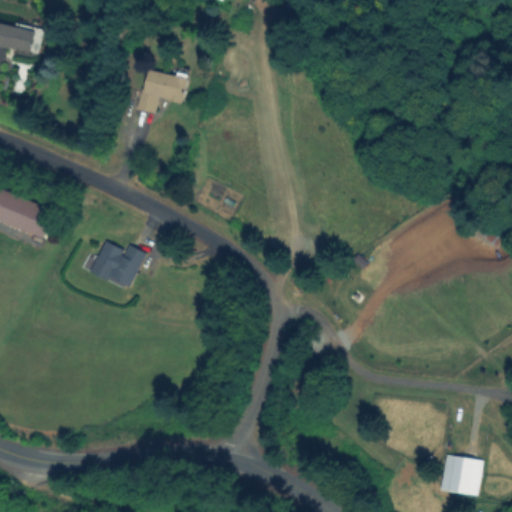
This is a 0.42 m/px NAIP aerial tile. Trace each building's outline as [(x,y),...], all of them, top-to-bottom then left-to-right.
[(45,29),(42,45),(34,43),(32,52),(0,44),(0,24),(1,20),(45,29)] [(191,81),(184,102),(160,94),(154,110),(141,105),(153,70),(191,81)] [(0,188),(55,211),(44,238),(0,219),(0,188)] [(107,241),(128,251),(130,246),(149,255),(134,286),(115,277),(113,282),(92,272),(107,241)] [(485,459),(479,494),(443,488),(449,454),(485,459)]
